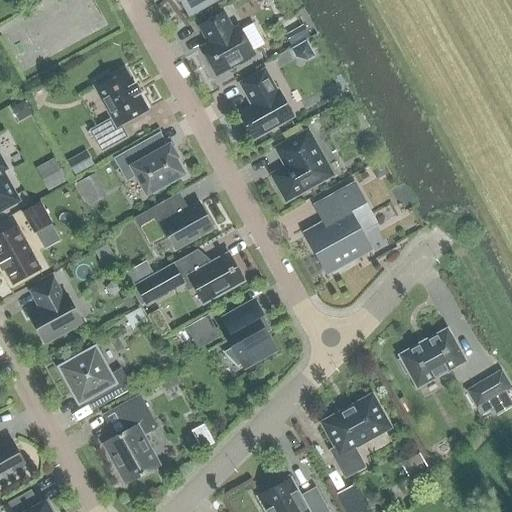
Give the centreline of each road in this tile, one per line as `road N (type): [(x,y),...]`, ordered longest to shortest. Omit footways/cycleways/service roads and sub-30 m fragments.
road 1 (residential): [(131,0),(328,353)]
road 2 (residential): [(328,353),(169,511)]
road 3 (residential): [(0,338),(97,511)]
road 4 (residential): [(430,242),(328,353)]
